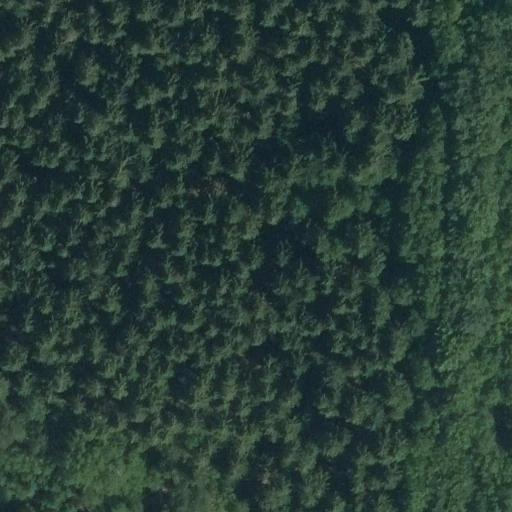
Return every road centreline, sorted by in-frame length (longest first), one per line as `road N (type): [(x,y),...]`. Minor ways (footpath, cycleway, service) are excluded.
road 1 (track): [(471,0),(437,511)]
road 2 (track): [(0,432),(235,511)]
